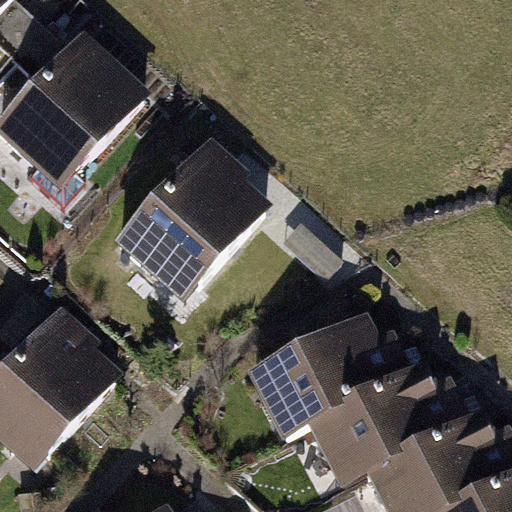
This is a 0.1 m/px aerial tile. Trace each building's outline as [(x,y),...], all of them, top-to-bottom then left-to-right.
[(0,0),(0,46),(40,0),(0,0)] [(165,118),(97,52),(7,144),(76,210),(165,118)] [(292,226),(221,162),(134,259),(205,323),(292,226)] [(140,386),(67,321),(0,396),(0,445),(49,489),(140,386)] [(389,328),(264,389),(296,455),(329,439),(361,505),(387,492),(396,511),(511,511),(511,430),(508,422),(483,435),(450,368),(417,384),(389,328)]
